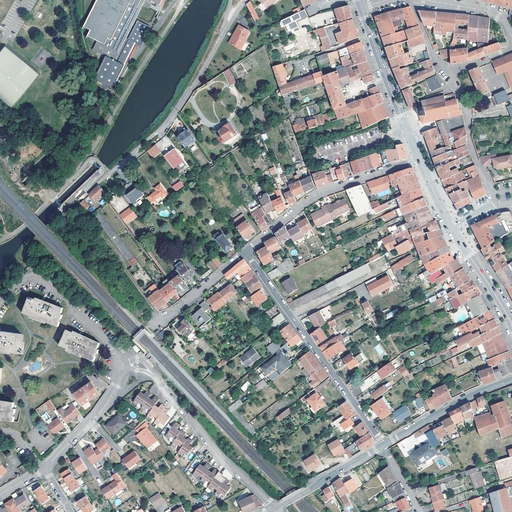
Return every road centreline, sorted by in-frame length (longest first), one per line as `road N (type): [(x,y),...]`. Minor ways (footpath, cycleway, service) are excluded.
road 1 (residential): [(86,191),(167,121),(246,0)]
road 2 (residential): [(245,251),(383,445)]
road 3 (residential): [(275,508),(159,380),(120,369)]
road 4 (unclassified): [(245,251),(311,197),(421,160)]
road 5 (residential): [(0,302),(28,277),(49,282),(112,347),(120,369)]
road 6 (secondary): [(421,160),(360,7)]
road 7 (residential): [(383,445),(511,379)]
road 8 (residential): [(450,71),(495,204)]
road 9 (residential): [(44,469),(98,413),(120,369)]
road 10 (unclassified): [(147,328),(245,251)]
